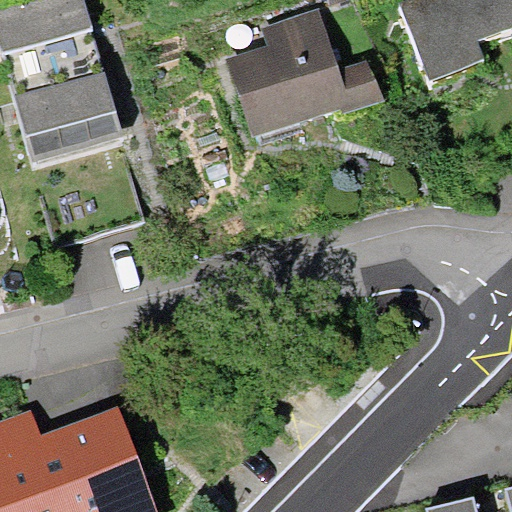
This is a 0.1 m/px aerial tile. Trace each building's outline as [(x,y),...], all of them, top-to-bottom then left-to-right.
[(84,0),(28,0),(0,7),(0,42),(32,167),(122,144),(84,0)] [(511,29),(511,0),(406,0),(403,2),(433,79),(486,58),(480,42),(511,29)] [(232,56),(259,137),(342,110),(344,116),(386,102),(372,60),(340,71),(320,8),(263,27),(269,44),(232,56)] [(0,511),(155,511),(116,410),(41,438),(31,413),(0,424),(0,511)] [(511,511),(511,488),(506,490),(511,511),(481,511),(477,495),(448,502),(425,507),(426,511),(511,511)]
